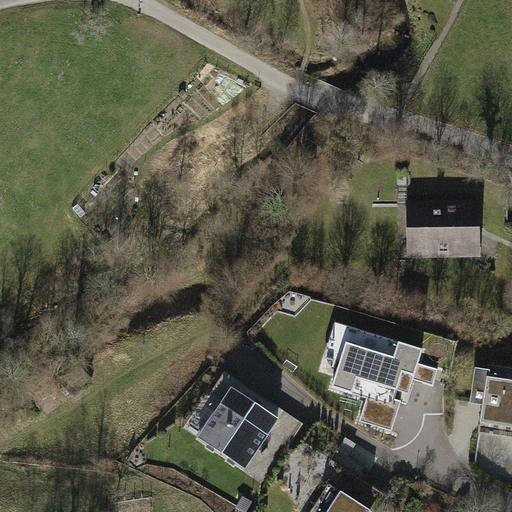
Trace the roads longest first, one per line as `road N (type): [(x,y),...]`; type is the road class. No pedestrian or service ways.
road 1 (residential): [(511,504),(394,459),(286,390)]
road 2 (track): [(137,0),(320,103)]
